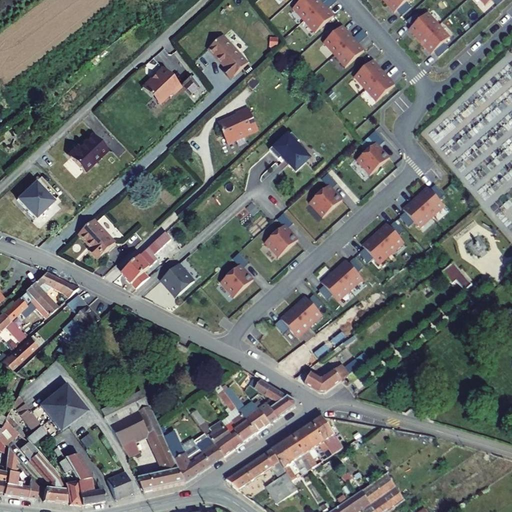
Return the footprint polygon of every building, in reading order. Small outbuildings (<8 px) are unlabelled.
[(317,0),(303,0),(294,8),(316,33),(334,18),(317,0)] [(381,0),(394,14),(410,0),(381,0)] [(426,15),(409,31),(431,55),(448,40),(426,15)] [(342,27),(325,43),(347,67),(364,52),(342,27)] [(223,37),(208,50),(225,69),(223,71),(231,79),(248,64),(223,37)] [(278,48),(278,39),(271,38),(270,47),(278,48)] [(395,86),(373,62),(356,77),(378,102),(395,86)] [(181,88),(163,68),(155,75),(156,77),(153,80),(151,79),(142,87),(158,105),(171,94),(173,95),(181,88)] [(253,91),(259,84),(253,78),(247,85),(253,91)] [(229,120),(228,120),(218,124),(223,136),(224,137),(225,137),(228,144),(258,132),(248,109),(236,114),(237,118),(231,121),(231,120),(230,120),(229,120)] [(293,170),(306,157),(292,143),(296,139),(288,131),(276,144),(274,142),(266,149),(276,159),(278,157),(281,160),(282,159),(293,170)] [(66,155),(84,173),(107,151),(92,135),(82,145),(78,149),(76,146),(66,155)] [(376,144),(359,160),(372,175),(390,159),(376,144)] [(35,174),(16,192),(38,216),(58,197),(35,174)] [(312,203),(325,218),(343,202),(329,187),(312,203)] [(428,188),(404,211),(419,228),(444,206),(428,188)] [(115,244),(94,222),(79,236),(91,250),(88,252),(97,262),(115,244)] [(388,225),(363,247),(379,264),(403,242),(388,225)] [(267,242),(281,257),(298,241),(285,227),(267,242)] [(153,258),(169,243),(163,236),(122,275),(132,285),(137,290),(148,279),(144,274),(150,269),(144,262),(150,257),(152,258),(153,258)] [(170,260),(182,250),(174,242),(162,252),(170,260)] [(144,262),(150,269),(157,262),(153,258),(152,258),(150,257),(144,262)] [(323,283),(338,300),(363,278),(347,261),(323,283)] [(195,281),(180,264),(161,281),(166,287),(170,284),(180,295),(195,281)] [(464,292),(472,286),(454,264),(442,274),(452,286),(456,282),(464,292)] [(240,267),(223,282),(236,297),(254,281),(240,267)] [(69,300),(78,290),(46,273),(37,281),(50,288),(63,295),(69,300)] [(37,281),(33,284),(25,291),(48,317),(57,309),(43,294),(50,288),(37,281)] [(45,320),(48,317),(25,291),(24,292),(25,293),(24,293),(25,294),(3,313),(11,322),(30,304),(45,320)] [(72,312),(83,302),(78,297),(67,307),(72,312)] [(307,298),(282,320),(298,337),(322,315),(307,298)] [(88,308),(83,302),(72,312),(77,318),(88,308)] [(76,343),(100,321),(88,308),(77,318),(64,330),(76,343)] [(19,343),(25,338),(11,322),(3,313),(0,316),(0,332),(5,328),(19,343)] [(339,331),(335,326),(324,333),(329,339),(339,331)] [(38,348),(29,339),(28,340),(1,365),(12,372),(38,348)] [(10,351),(16,346),(12,342),(6,347),(10,351)] [(57,352),(61,357),(67,351),(62,347),(57,352)] [(325,394),(360,368),(356,361),(345,369),(342,366),(334,372),(322,381),(311,374),(305,385),(320,394),(325,394)] [(271,400),(276,391),(255,379),(250,386),(255,391),(271,400)] [(39,404),(60,433),(87,413),(66,385),(39,404)] [(219,396),(224,392),(220,386),(215,389),(219,396)] [(224,393),(256,435),(270,426),(254,406),(252,403),(244,409),(229,389),(224,393)] [(267,406),(278,420),(296,408),(295,403),(276,391),(271,400),(267,406)] [(101,412),(110,427),(149,408),(141,392),(101,412)] [(243,444),(256,435),(224,393),(224,392),(219,396),(231,413),(229,415),(230,417),(222,423),(225,427),(232,437),(236,434),(243,444)] [(30,432),(39,426),(38,425),(19,398),(17,398),(13,407),(30,432)] [(267,406),(262,408),(259,403),(254,406),(270,426),(278,420),(267,406)] [(152,478),(138,481),(143,494),(184,485),(164,439),(159,429),(150,408),(149,408),(110,427),(122,448),(123,448),(129,459),(139,454),(135,442),(148,436),(162,468),(155,471),(152,476),(152,478)] [(196,412),(190,416),(208,439),(208,438),(224,458),(243,444),(236,434),(232,437),(225,427),(213,435),(210,430),(196,412)] [(18,435),(22,439),(24,437),(23,433),(21,431),(22,430),(7,416),(6,418),(4,421),(18,435)] [(312,425),(332,456),(337,453),(328,440),(334,437),(322,418),(312,425)] [(0,441),(4,447),(18,435),(4,421),(2,426),(0,429),(0,441)] [(213,435),(225,427),(222,423),(221,423),(210,430),(213,435)] [(328,459),(332,456),(312,425),(302,432),(314,450),(319,447),(328,459)] [(30,432),(32,434),(40,427),(39,426),(30,432)] [(33,445),(46,434),(40,427),(32,434),(27,439),(33,445)] [(164,439),(168,437),(164,427),(159,429),(164,439)] [(208,438),(208,439),(196,446),(200,452),(202,455),(190,463),(188,459),(175,432),(168,437),(164,439),(184,485),(224,458),(208,438)] [(292,438),(312,470),(317,467),(313,460),(318,457),(314,450),(302,432),(292,438)] [(308,473),(312,470),(292,438),(282,445),(294,463),(300,472),(305,469),(308,473)] [(28,443),(20,449),(49,484),(48,489),(44,489),(43,502),(66,505),(64,490),(59,479),(28,443)] [(291,482),(292,483),(296,480),(288,467),(294,463),(282,445),(271,452),(291,482)] [(14,473),(15,464),(17,462),(7,450),(6,455),(5,469),(4,473),(5,473),(8,473),(6,486),(4,496),(27,500),(36,501),(38,488),(30,479),(29,488),(20,486),(21,482),(16,481),(18,473),(14,473)] [(190,463),(202,455),(200,452),(188,459),(190,463)] [(226,481),(237,491),(272,469),(279,480),(266,489),(277,506),(297,493),(291,483),(291,482),(271,452),(226,481)] [(77,456),(72,457),(77,467),(82,464),(77,456)] [(81,507),(105,503),(101,492),(92,493),(88,474),(82,464),(77,467),(72,457),(71,457),(71,458),(64,460),(77,484),(81,507)] [(67,489),(69,505),(81,507),(77,484),(64,460),(60,462),(58,464),(65,475),(69,485),(71,488),(67,489)] [(123,471),(105,478),(114,501),(132,494),(123,471)] [(348,474),(342,478),(346,484),(352,480),(348,474)] [(357,511),(361,510),(362,511),(390,511),(405,503),(387,475),(335,510),(332,511),(357,511)] [(371,477),(366,480),(369,485),(374,482),(371,477)] [(344,497),(338,500),(341,505),(347,501),(344,497)]
